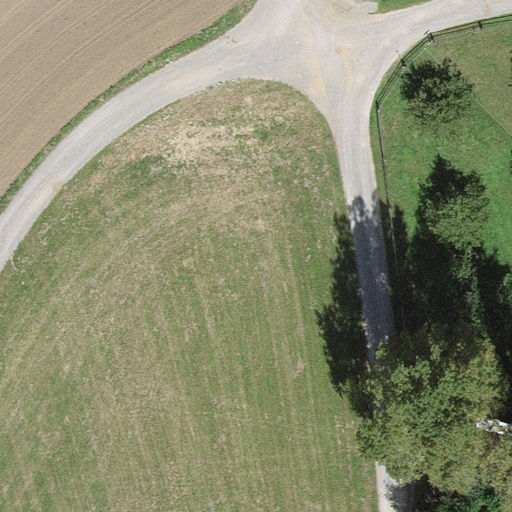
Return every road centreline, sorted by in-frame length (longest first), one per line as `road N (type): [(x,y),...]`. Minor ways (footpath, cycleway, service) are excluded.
road 1 (residential): [(394,511),(346,148),(315,44)]
road 2 (track): [(0,236),(35,177),(176,73),(315,44)]
road 3 (track): [(315,44),(510,0)]
road 4 (track): [(511,455),(387,417)]
